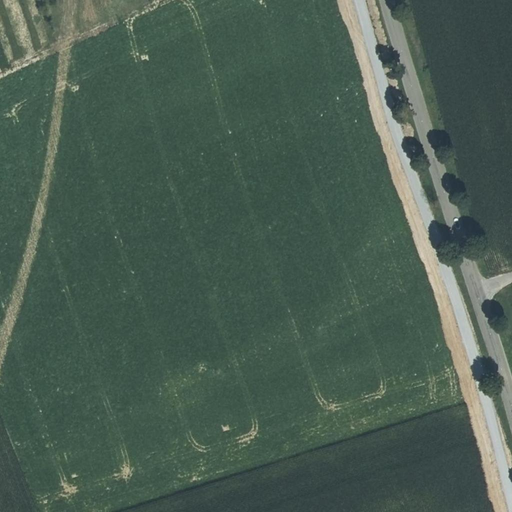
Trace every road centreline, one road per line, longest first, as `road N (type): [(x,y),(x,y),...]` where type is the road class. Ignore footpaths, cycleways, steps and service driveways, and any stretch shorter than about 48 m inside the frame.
road 1 (tertiary): [(391,0),(511,413)]
road 2 (track): [(165,0),(0,73)]
